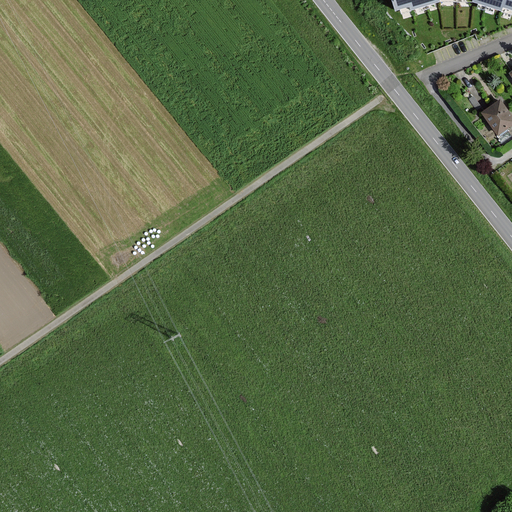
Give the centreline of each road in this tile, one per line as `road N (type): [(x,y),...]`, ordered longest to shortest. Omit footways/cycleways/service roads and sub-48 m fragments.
road 1 (primary): [(325,0),(511,235)]
road 2 (residential): [(456,117),(435,90),(436,77),(511,43)]
